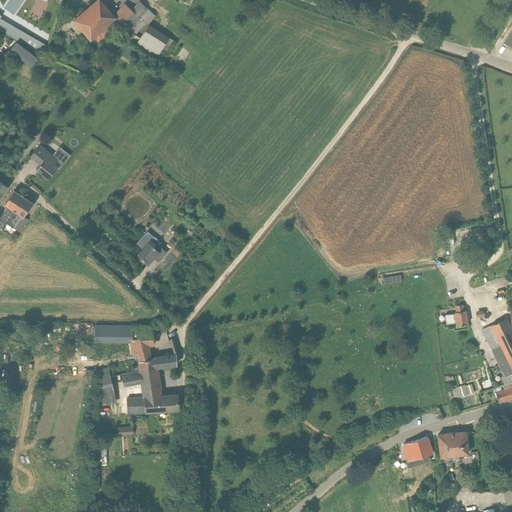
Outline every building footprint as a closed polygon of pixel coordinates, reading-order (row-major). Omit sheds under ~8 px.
[(10,0),(5,8),(13,14),(22,0),(10,0)] [(115,18),(103,4),(99,0),(97,0),(74,20),(90,40),(115,18)] [(129,30),(128,30),(124,38),(135,44),(135,45),(156,59),(160,51),(166,54),(175,41),(168,37),(149,24),(139,38),(134,35),(146,21),(149,23),(156,16),(147,9),(140,2),(132,11),(125,5),(115,16),(129,30)] [(0,30),(20,42),(25,34),(0,18),(0,30)] [(48,47),(25,34),(20,42),(43,56),(48,47)] [(18,43),(11,52),(30,67),(38,58),(18,43)] [(140,61),(143,56),(135,51),(132,56),(140,61)] [(36,169),(48,179),(57,168),(54,165),(57,161),(39,145),(30,156),(40,164),(36,169)] [(0,228),(2,229),(6,223),(6,222),(23,197),(14,190),(4,205),(7,207),(0,217),(0,216),(0,228)] [(32,203),(23,197),(6,222),(6,223),(20,232),(28,220),(23,217),(32,203)] [(142,249),(137,255),(148,264),(153,258),(158,262),(167,253),(158,245),(159,243),(147,232),(136,243),(142,249)] [(446,324),(455,323),(456,325),(468,324),(466,311),(464,311),(463,304),(455,305),(456,312),(454,313),(454,314),(445,315),(446,324)] [(502,378),(504,385),(511,382),(511,332),(505,318),(482,330),(500,368),(505,377),(502,378)] [(121,373),(121,374),(156,367),(157,367),(175,364),(175,365),(176,365),(176,355),(154,358),(149,359),(145,339),(153,337),(150,327),(140,333),(140,346),(135,346),(136,348),(131,355),(138,353),(140,361),(138,361),(139,366),(133,367),(133,371),(121,373)] [(101,331),(101,348),(136,348),(135,346),(140,346),(140,333),(139,331),(101,331)] [(160,396),(157,367),(156,367),(121,374),(123,387),(141,384),(144,397),(127,398),(128,414),(178,409),(177,395),(160,396)] [(96,370),(99,385),(111,382),(108,368),(96,370)] [(111,382),(99,385),(98,395),(99,395),(102,406),(116,403),(111,382)] [(511,382),(504,385),(504,386),(503,386),(504,390),(496,393),(498,402),(499,402),(511,397),(511,382)] [(466,386),(468,393),(474,392),(472,384),(466,386)] [(464,385),(456,388),(459,397),(467,395),(464,385)] [(133,426),(117,427),(117,436),(133,435),(133,426)] [(465,432),(448,434),(453,469),(461,468),(459,455),(468,454),(465,432)] [(448,434),(437,435),(441,471),(453,469),(448,434)] [(428,461),(426,455),(431,454),(426,437),(403,445),(408,461),(409,465),(409,466),(428,461)] [(108,466),(107,444),(98,445),(99,467),(108,466)] [(409,466),(409,465),(401,466),(403,480),(411,479),(409,466)] [(300,472),(293,478),(297,482),(304,476),(300,472)]
